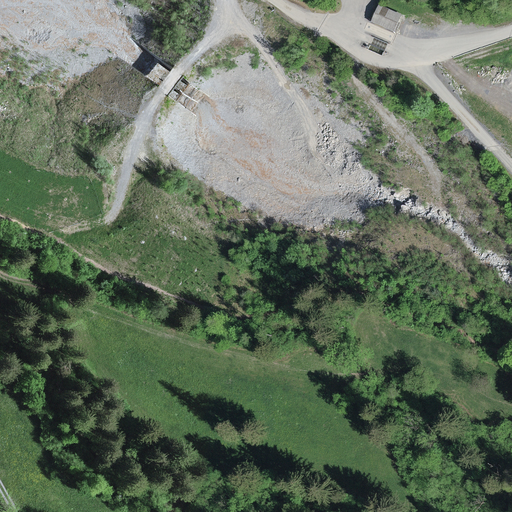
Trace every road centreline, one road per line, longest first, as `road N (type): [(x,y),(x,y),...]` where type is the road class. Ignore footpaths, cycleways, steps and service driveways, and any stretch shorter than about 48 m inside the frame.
road 1 (track): [(323,373),(164,332),(0,270)]
road 2 (track): [(228,15),(150,110),(108,238)]
road 3 (track): [(282,0),(391,61),(511,28)]
road 4 (track): [(353,41),(362,85),(435,171)]
road 5 (track): [(511,163),(401,59)]
road 6 (track): [(228,15),(267,55),(303,120)]
